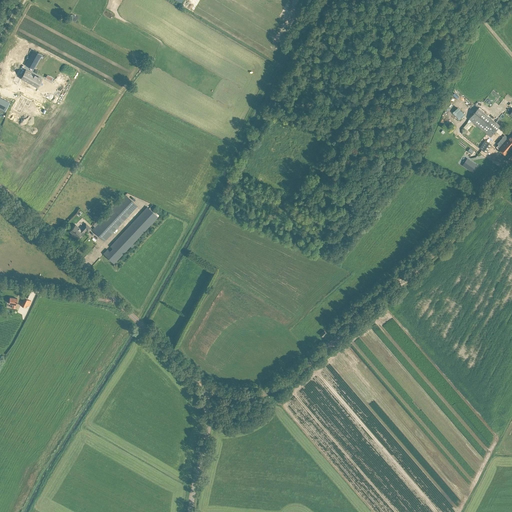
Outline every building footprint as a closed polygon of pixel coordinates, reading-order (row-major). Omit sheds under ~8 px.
[(32,54),(26,64),(33,68),(39,57),(32,54)] [(42,79),(26,70),(21,78),(37,87),(42,79)] [(21,95),(13,109),(20,113),(25,104),(29,106),(31,101),(21,95)] [(0,98),(0,108),(5,111),(9,103),(0,98)] [(40,101),(38,104),(42,107),(48,110),(50,107),(53,108),(55,104),(51,102),(52,102),(44,98),(42,102),(40,101)] [(459,119),(464,114),(457,107),(452,112),(459,119)] [(469,118),(491,137),(500,125),(478,107),(469,118)] [(508,138),(506,136),(500,144),(499,144),(496,147),(505,155),(511,147),(507,143),(509,141),(507,139),(508,138)] [(479,148),(482,150),(486,152),(491,145),(484,141),(479,148)] [(467,159),(463,165),(473,172),(477,166),(467,159)] [(104,241),(136,207),(137,206),(125,194),(92,229),(104,241)] [(110,246),(113,249),(110,252),(107,249),(103,254),(114,263),(157,216),(147,207),(110,246)] [(70,231),(74,235),(73,236),(77,239),(84,232),(86,229),(88,231),(91,228),(85,223),(81,228),(76,224),(70,231)] [(12,308),(15,308),(16,304),(17,298),(10,297),(9,303),(12,304),(12,308)] [(29,305),(31,301),(24,298),(22,302),(21,305),(25,307),(27,305),(28,306),(29,305)]
